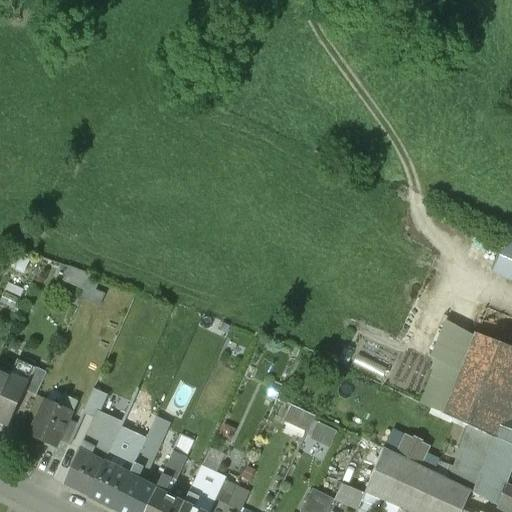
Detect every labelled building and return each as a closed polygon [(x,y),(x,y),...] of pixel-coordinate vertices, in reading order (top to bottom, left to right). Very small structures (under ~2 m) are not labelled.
[(511,240),(507,238),(493,271),(511,280),(511,240)] [(69,265),(62,282),(101,297),(104,288),(88,281),(91,274),(69,265)] [(491,438),(511,445),(511,349),(477,335),(445,416),(468,426),(491,438)] [(10,377),(0,372),(0,423),(10,427),(25,392),(36,368),(18,360),(10,377)] [(47,373),(36,368),(25,392),(36,397),(47,373)] [(95,390),(78,427),(69,447),(80,452),(81,452),(85,444),(90,433),(104,440),(94,459),(106,465),(108,459),(127,416),(145,376),(139,373),(132,387),(123,383),(115,401),(95,390)] [(60,407),(46,401),(30,436),(56,448),(59,442),(68,422),(77,404),(64,398),(60,407)] [(291,405),(284,419),(306,429),(313,415),(291,405)] [(139,422),(127,416),(108,459),(116,462),(122,461),(139,422)] [(68,422),(59,442),(69,447),(78,427),(68,422)] [(471,492),(499,506),(506,485),(511,487),(511,445),(491,438),(468,426),(448,481),(471,492)] [(146,441),(130,477),(138,480),(141,472),(148,471),(154,457),(169,464),(174,454),(146,441)] [(81,452),(80,452),(64,485),(90,497),(106,465),(94,459),(90,458),(95,449),(85,444),(81,452)] [(169,464),(158,490),(165,493),(169,484),(174,487),(182,468),(181,468),(189,450),(178,444),(174,454),(169,464)] [(429,460),(431,449),(412,445),(410,456),(429,460)] [(405,511),(462,511),(471,492),(448,481),(382,450),(365,494),(367,495),(380,501),(405,511)] [(130,477),(106,465),(90,497),(115,510),(130,477)] [(202,467),(186,503),(194,507),(199,499),(201,500),(203,495),(207,497),(218,474),(202,467)] [(138,480),(130,477),(115,510),(118,511),(147,511),(158,490),(138,480)] [(224,480),(215,500),(228,506),(237,486),(224,480)] [(343,485),(335,500),(359,511),(367,495),(365,494),(343,485)] [(499,506),(509,511),(511,511),(511,487),(506,485),(499,506)] [(249,492),(237,486),(228,506),(240,511),(249,492)] [(165,493),(158,490),(147,511),(181,511),(186,503),(165,493)] [(313,490),(301,511),(328,511),(334,501),(313,490)] [(405,511),(380,501),(376,509),(381,511),(380,511),(405,511)] [(203,511),(194,507),(186,503),(181,511),(203,511)]
